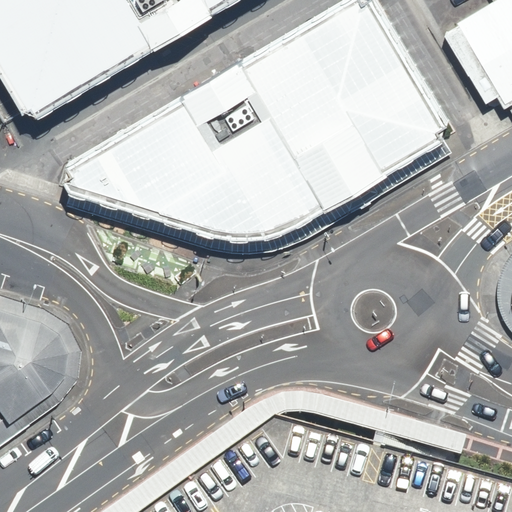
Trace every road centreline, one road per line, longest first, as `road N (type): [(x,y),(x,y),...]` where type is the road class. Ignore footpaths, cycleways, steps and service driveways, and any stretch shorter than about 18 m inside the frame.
road 1 (unclassified): [(59,261),(127,295),(250,338)]
road 2 (unclassified): [(124,425),(107,348),(59,261)]
road 3 (secondary): [(250,338),(184,375),(124,425)]
road 4 (secondary): [(511,177),(455,213),(400,271)]
road 5 (secondary): [(124,425),(7,511)]
